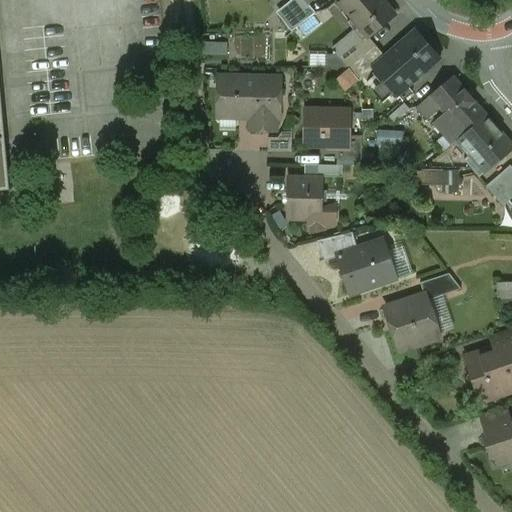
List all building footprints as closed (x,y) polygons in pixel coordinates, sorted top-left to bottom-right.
[(0,0),(0,189),(9,189),(8,174),(0,92),(0,0)] [(394,15),(381,0),(344,0),(340,4),(352,18),(359,27),(354,31),(361,39),(362,40),(367,36),(368,37),(394,15)] [(311,16),(303,5),(283,21),(291,32),(311,16)] [(354,31),(359,27),(352,18),(347,23),(354,31)] [(373,68),(374,69),(396,94),(438,59),(415,32),(385,58),(373,68)] [(362,40),(361,39),(339,58),(348,68),(376,46),(368,37),(367,36),(362,40)] [(385,58),(376,46),(348,68),(359,82),(374,69),(373,68),(385,58)] [(487,116),(453,76),(429,97),(418,107),(428,119),(439,109),(444,115),(433,124),(452,146),(457,142),(487,116)] [(281,79),(217,78),(217,116),(251,117),(251,132),(275,132),(275,117),(280,117),(281,79)] [(396,94),(380,107),(387,115),(403,101),(396,94)] [(409,109),(403,101),(387,115),(394,123),(409,109)] [(319,117),(306,117),(305,146),(335,146),(348,146),(348,136),(348,111),(319,110),(319,117)] [(511,149),(511,144),(487,116),(457,142),(469,157),(473,153),(487,169),(483,173),(484,174),(511,149)] [(292,129),(283,129),(277,138),(268,138),(267,152),(291,152),(292,129)] [(403,134),(378,132),(377,144),(402,146),(403,134)] [(362,136),(348,136),(348,146),(335,146),(337,148),(336,166),(342,166),(361,166),(362,136)] [(342,178),(342,166),(336,166),(318,165),(318,177),(342,178)] [(511,180),(511,167),(510,166),(486,186),(494,196),(511,180)] [(459,172),(443,172),(442,193),(458,193),(459,172)] [(321,179),(289,178),(288,218),(309,219),(320,219),(320,209),(321,179)] [(511,198),(511,180),(494,196),(503,206),(511,198)] [(334,209),(320,209),(320,219),(309,219),(308,231),(333,225),(334,209)] [(337,258),(350,295),(396,280),(383,241),(357,249),(353,233),(318,241),(324,262),(337,258)] [(425,294),(427,301),(461,289),(449,273),(420,283),(424,295),(425,294)] [(424,295),(384,308),(399,352),(440,338),(427,301),(425,294),(424,295)] [(511,328),(488,336),(492,348),(494,353),(510,348),(511,353),(511,328)] [(492,348),(465,357),(470,370),(465,380),(490,392),(492,398),(511,391),(511,353),(510,348),(494,353),(492,348)] [(484,429),(491,426),(509,420),(505,407),(479,415),(484,429)] [(509,420),(491,426),(493,433),(483,436),(490,456),(494,455),(497,465),(511,459),(511,423),(510,424),(509,420)]
